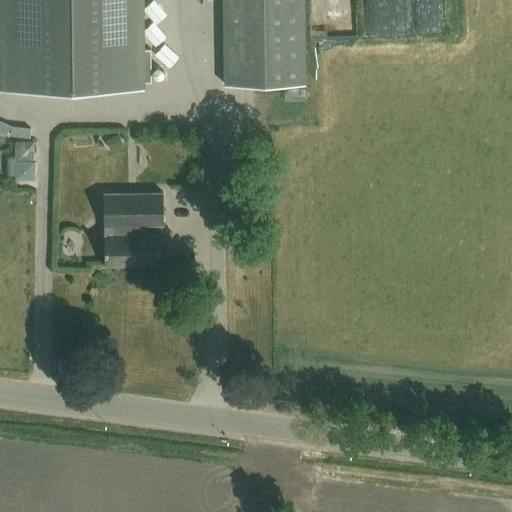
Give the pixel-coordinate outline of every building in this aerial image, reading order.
[(2,0),(4,88),(142,86),(140,0),(2,0)] [(224,0),(225,85),(243,85),(305,84),(305,42),(304,0),(224,0)] [(119,133),(106,140),(110,149),(123,143),(119,133)] [(15,141),(16,160),(34,159),(34,141),(15,141)] [(105,265),(106,265),(106,264),(159,263),(159,264),(160,264),(160,233),(159,233),(159,234),(145,234),(145,224),(164,224),(164,192),(104,193),(105,265)]
